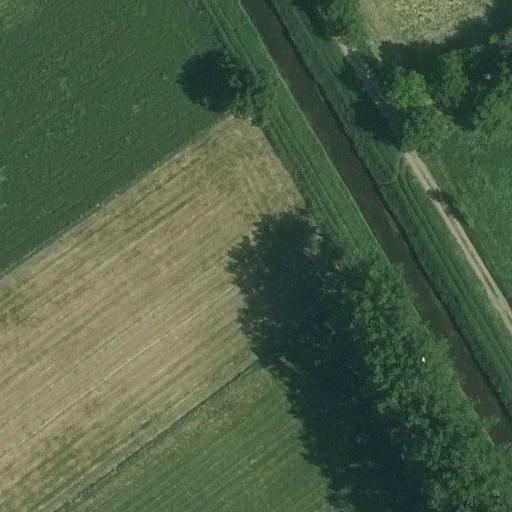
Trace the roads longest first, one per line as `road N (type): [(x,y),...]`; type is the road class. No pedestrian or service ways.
road 1 (track): [(511,322),(320,0)]
road 2 (track): [(390,118),(511,67)]
